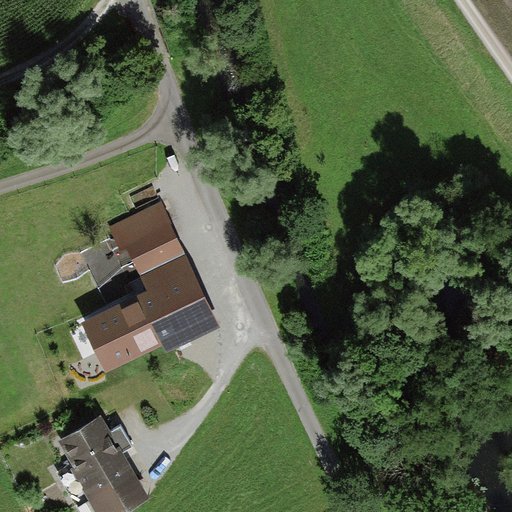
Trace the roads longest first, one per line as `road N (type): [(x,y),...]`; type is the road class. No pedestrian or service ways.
road 1 (residential): [(175,121),(357,511)]
road 2 (residential): [(0,187),(175,121)]
road 3 (track): [(0,75),(40,61),(107,0)]
road 4 (residential): [(175,121),(136,0)]
